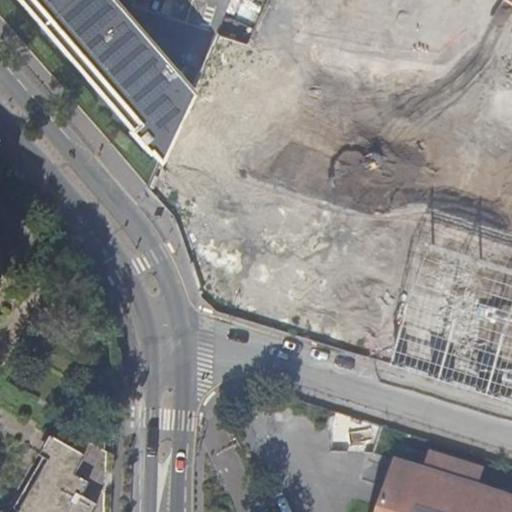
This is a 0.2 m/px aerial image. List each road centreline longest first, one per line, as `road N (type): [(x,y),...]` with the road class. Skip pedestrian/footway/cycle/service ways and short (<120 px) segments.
road 1 (unclassified): [(169,341),(511,447)]
road 2 (secondary): [(169,341),(159,260),(0,74)]
road 3 (secondary): [(0,119),(116,251),(169,341)]
road 4 (secondary): [(169,341),(162,511)]
